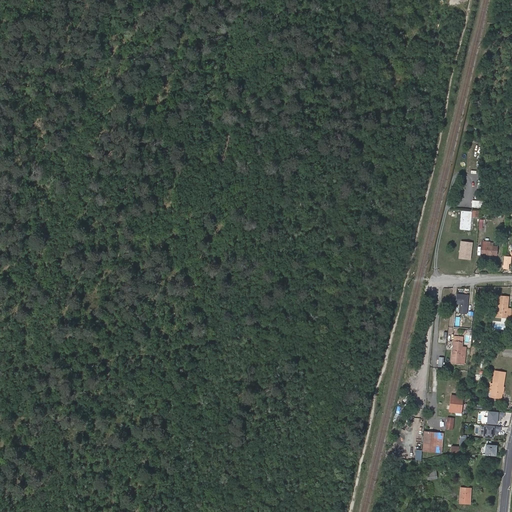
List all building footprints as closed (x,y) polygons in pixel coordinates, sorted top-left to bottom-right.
[(471,261),(473,243),(460,241),(458,259),(471,261)] [(493,247),(493,246),(490,245),(490,242),(490,241),(482,241),(481,254),(488,254),(497,255),(498,248),(493,247)] [(469,295),(457,294),(456,303),(460,304),(459,313),(467,314),(469,295)] [(507,317),(511,318),(511,316),(511,309),(511,308),(508,308),(509,297),(499,296),(498,305),(498,313),(507,314),(507,317)] [(497,305),(496,316),(507,317),(507,314),(498,313),(498,305),(497,305)] [(459,356),(461,357),(462,347),(463,339),(455,338),(452,362),(458,363),(459,356)] [(493,383),(492,392),(492,396),(502,398),(502,393),(503,386),(504,377),(494,375),(493,383)] [(499,419),(500,416),(504,416),(504,412),(489,411),(489,416),(486,416),(486,422),(497,423),(497,419),(499,419)] [(455,418),(448,417),(446,429),(454,429),(455,418)] [(501,430),(501,426),(486,425),(485,431),(483,430),(482,437),(493,438),(494,433),(496,434),(496,430),(501,430)] [(437,433),(424,432),(423,451),(435,452),(437,433)] [(496,456),(497,446),(487,445),(486,455),(496,456)] [(428,480),(437,478),(436,468),(424,470),(425,475),(427,475),(428,480)] [(471,488),(461,488),(460,502),(470,503),(471,488)]
